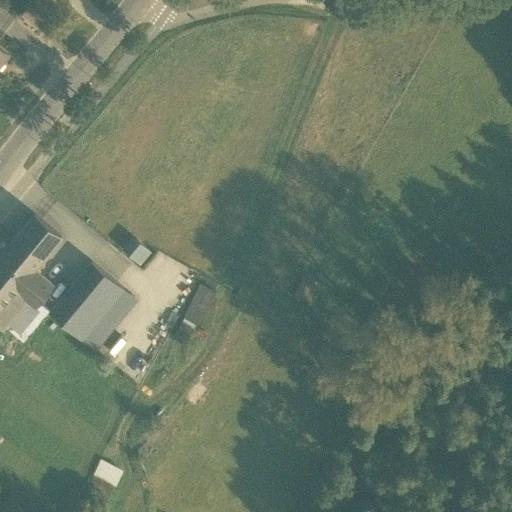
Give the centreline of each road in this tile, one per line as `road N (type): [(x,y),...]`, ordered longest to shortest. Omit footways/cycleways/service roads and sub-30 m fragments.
road 1 (track): [(338,4),(209,344),(188,374),(129,413),(122,455),(133,511)]
road 2 (tertiary): [(0,173),(138,0)]
road 3 (unclassified): [(139,0),(175,21),(252,0)]
